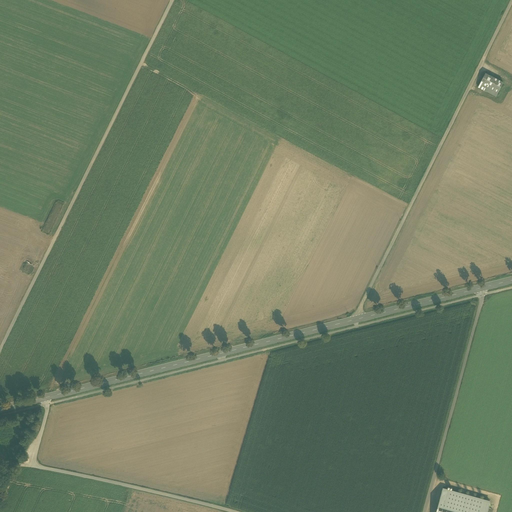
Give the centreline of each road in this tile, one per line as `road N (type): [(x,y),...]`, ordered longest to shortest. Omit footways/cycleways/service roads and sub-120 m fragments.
road 1 (secondary): [(45,397),(481,287)]
road 2 (track): [(0,348),(172,0)]
road 3 (track): [(354,319),(511,1)]
road 4 (unclassified): [(232,511),(31,466),(45,397)]
road 5 (unclassified): [(481,287),(424,511)]
